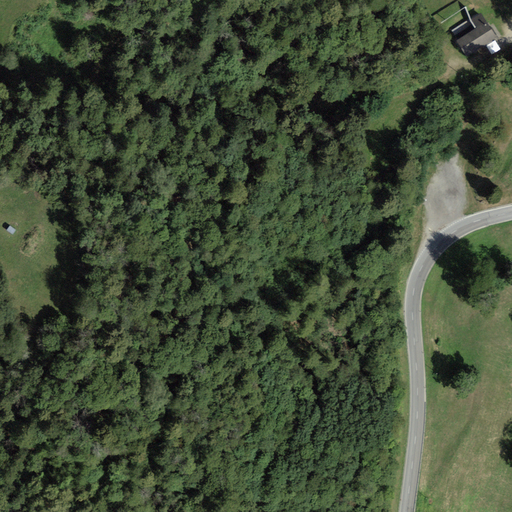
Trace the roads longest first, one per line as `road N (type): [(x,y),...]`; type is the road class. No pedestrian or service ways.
road 1 (track): [(164,0),(101,53),(94,76),(104,106),(163,172),(188,238),(155,434),(120,454),(58,458),(29,444),(0,409)]
road 2 (tertiary): [(406,511),(417,424),(416,281),(440,242),(468,224),(511,214)]
road 3 (track): [(503,44),(465,66),(373,79),(327,102),(317,97),(321,71),(387,39),(372,0)]
